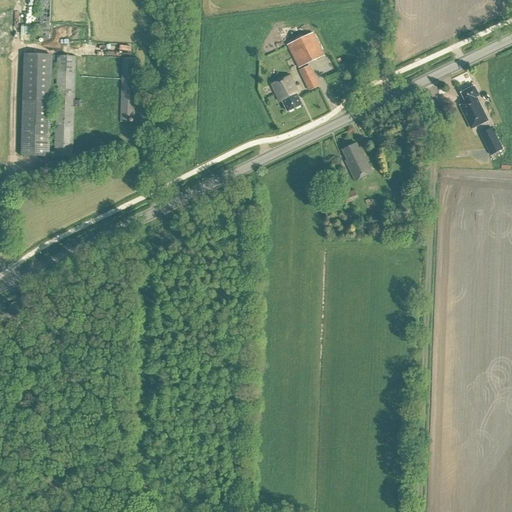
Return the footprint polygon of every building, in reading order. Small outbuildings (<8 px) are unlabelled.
[(34,0),(33,38),(49,39),(50,0),(34,0)] [(299,68),(324,56),(313,33),(287,46),(299,68)] [(53,56),(42,55),(24,55),(21,156),(49,157),(53,56)] [(73,157),(74,106),(81,107),(82,101),(74,101),(76,56),(58,56),(55,157),(73,157)] [(123,58),(121,122),(129,122),(129,119),(134,119),(136,58),(123,58)] [(310,67),(302,70),(307,81),(315,78),(310,67)] [(297,94),(299,93),(290,75),(271,85),(280,102),(282,101),(287,112),(302,105),(297,94)] [(465,103),(459,106),(471,129),(488,121),(476,97),(479,96),(474,86),(461,93),(465,103)] [(492,129),(484,133),(491,147),(500,143),(492,129)] [(361,148),(359,149),(356,143),(342,150),(347,160),(345,161),(355,182),(373,173),(361,148)] [(373,186),(362,191),(364,195),(375,190),(373,186)] [(332,191),(340,208),(359,198),(355,190),(345,195),(341,187),(332,191)]
